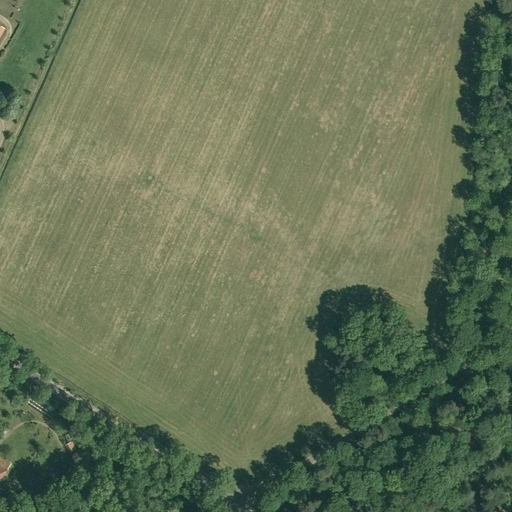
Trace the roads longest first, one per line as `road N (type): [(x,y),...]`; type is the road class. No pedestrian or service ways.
road 1 (unclassified): [(237,508),(511,335)]
road 2 (unclassified): [(237,508),(0,354)]
